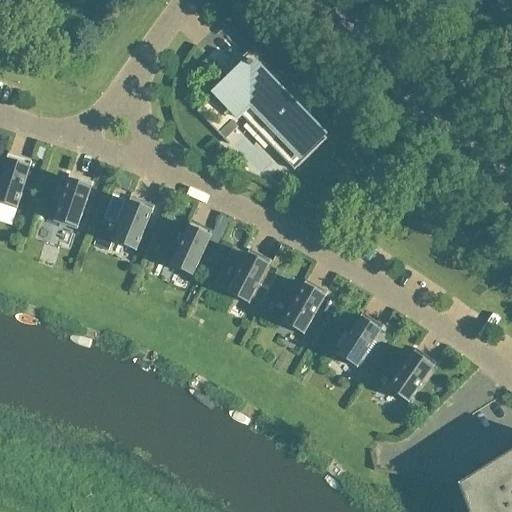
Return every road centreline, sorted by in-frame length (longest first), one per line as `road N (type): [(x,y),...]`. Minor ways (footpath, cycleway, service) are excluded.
road 1 (residential): [(151,170),(403,305),(511,381)]
road 2 (residential): [(511,188),(322,0)]
